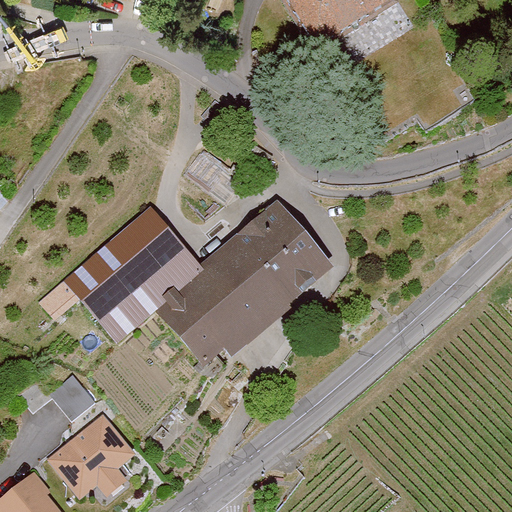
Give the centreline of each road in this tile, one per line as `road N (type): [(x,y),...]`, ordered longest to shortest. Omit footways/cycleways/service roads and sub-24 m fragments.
road 1 (tertiary): [(0,48),(80,34),(129,36),(219,80),(316,169),(347,174),(388,171),(511,127)]
road 2 (residential): [(511,228),(190,511)]
